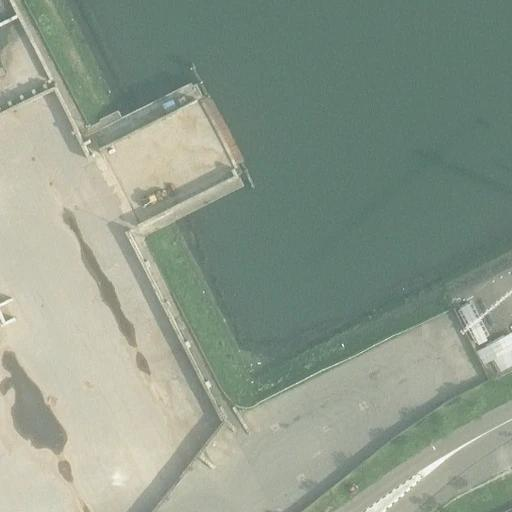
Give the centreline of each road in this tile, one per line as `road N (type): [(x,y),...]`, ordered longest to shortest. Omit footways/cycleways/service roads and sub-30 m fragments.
road 1 (unknown): [(204,496),(466,340)]
road 2 (unclassified): [(386,511),(453,452),(511,420)]
